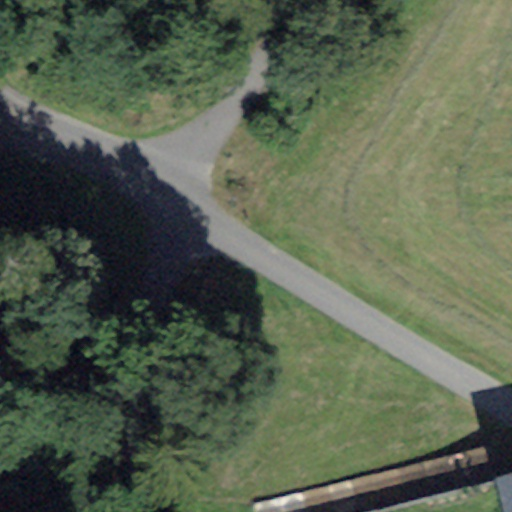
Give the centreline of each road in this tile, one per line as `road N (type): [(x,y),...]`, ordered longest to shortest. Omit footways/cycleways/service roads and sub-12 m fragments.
road 1 (unclassified): [(511,413),(173,194)]
road 2 (unclassified): [(136,511),(173,194)]
road 3 (unclassified): [(173,194),(297,0)]
road 4 (unclassified): [(0,123),(73,141),(173,194)]
